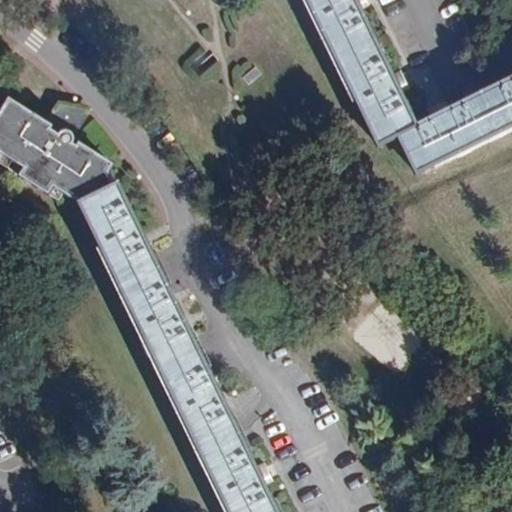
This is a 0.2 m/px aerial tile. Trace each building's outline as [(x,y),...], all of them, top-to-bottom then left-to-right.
[(417,125),(399,88),(390,70),(357,2),(356,0),(307,0),(378,145),(397,137),(415,174),(511,127),(511,78),(457,105),(440,114),(417,125)] [(390,70),(399,88),(409,84),(400,65),(390,70)] [(434,102),(440,114),(457,105),(452,94),(434,102)] [(50,128),(44,125),(8,103),(0,116),(0,156),(78,204),(228,511),(277,511),(262,481),(253,463),(225,404),(216,387),(188,328),(179,310),(151,253),(142,234),(118,185),(116,186),(109,173),(113,167),(79,146),(78,148),(74,146),(73,139),(86,117),(81,106),(57,104),(52,112),(56,120),(50,128)] [(52,112),(44,125),(50,128),(56,120),(52,112)] [(146,232),(142,234),(151,253),(155,250),(146,232)] [(183,308),(179,310),(188,328),(192,326),(183,308)] [(216,387),(225,404),(229,402),(221,384),(216,387)] [(253,463),(262,481),(273,476),(265,458),(253,463)]
